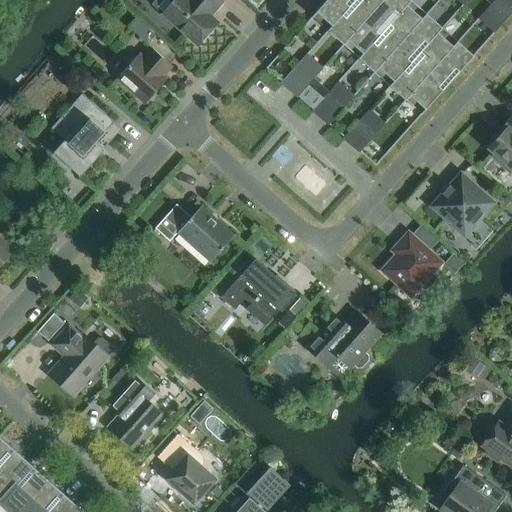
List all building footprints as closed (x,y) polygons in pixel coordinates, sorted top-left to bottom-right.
[(174,0),(162,13),(198,45),(219,22),(211,15),(223,2),(221,0),(174,0)] [(328,30),(355,0),(326,0),(312,16),(328,30)] [(344,44),(383,0),(355,0),(328,30),(344,44)] [(359,58),(411,0),(383,0),(344,44),(359,58)] [(375,72),(427,13),(412,0),(411,0),(359,58),(375,72)] [(488,8),(480,17),(489,25),(497,16),(488,8)] [(390,86),(443,27),(427,13),(375,72),(390,86)] [(156,34),(138,18),(129,27),(148,43),(156,34)] [(406,99),(458,41),(443,27),(390,86),(406,99)] [(422,114),(474,55),(458,41),(406,99),(422,114)] [(146,103),(161,86),(156,82),(172,65),(152,48),(143,57),(139,53),(117,78),(146,103)] [(312,60),(304,69),(314,78),(322,69),(312,60)] [(309,85),(298,96),(301,98),(313,109),(323,98),(309,85)] [(343,88),(335,97),(345,105),(353,97),(343,88)] [(96,141),(113,122),(114,121),(82,93),(52,128),(65,140),(54,152),(81,176),(105,149),(96,141)] [(374,116),(366,125),(376,133),(384,124),(374,116)] [(511,170),(511,116),(511,117),(491,140),(494,142),(489,148),(494,153),(492,155),(511,172),(511,170)] [(443,194),(432,205),(452,223),(450,225),(460,234),(469,233),(478,223),(476,222),(493,202),(461,173),(451,185),(450,185),(442,193),(443,194)] [(177,203),(155,228),(165,237),(175,226),(179,230),(178,232),(178,233),(179,232),(211,260),(210,261),(211,262),(235,235),(234,234),(233,235),(202,207),(202,206),(201,205),(191,217),(177,203)] [(404,246),(397,254),(383,270),(411,295),(420,285),(424,288),(428,288),(435,279),(435,275),(432,272),(441,262),(409,232),(399,242),(404,246)] [(0,266),(15,250),(0,236),(0,266)] [(256,258),(221,297),(235,309),(245,298),(251,303),(246,308),(265,325),(296,291),(277,274),(275,276),(256,258)] [(79,290),(70,299),(79,307),(88,298),(79,290)] [(353,363),(357,366),(362,366),(368,359),(368,355),(364,352),(381,333),(357,311),(346,324),(335,315),(307,346),(326,364),(336,353),(351,366),(353,363)] [(38,331),(48,340),(64,323),(54,313),(38,331)] [(65,356),(49,373),(74,395),(108,356),(107,355),(111,350),(111,345),(102,337),(97,337),(93,343),(84,334),(82,336),(69,324),(52,344),(65,356)] [(120,414),(109,426),(133,448),(163,415),(148,401),(155,394),(135,377),(110,405),(120,414)] [(211,408),(204,401),(197,409),(204,416),(211,408)] [(499,421),(482,445),(488,449),(486,452),(498,460),(500,457),(511,466),(511,413),(504,425),(499,421)] [(0,484),(24,458),(0,435),(0,484)] [(197,453),(184,441),(168,459),(177,467),(167,478),(177,487),(176,487),(184,494),(194,502),(215,479),(200,465),(203,462),(202,458),(197,453)] [(0,500),(13,511),(20,511),(49,480),(24,458),(0,484),(0,500)] [(265,511),(261,508),(285,481),(286,480),(270,466),(266,470),(255,461),(235,484),(246,493),(228,511),(265,511)] [(480,494),(488,482),(464,465),(447,488),(452,492),(440,509),(443,511),(494,511),(498,506),(480,494)] [(64,511),(74,502),(49,480),(20,511),(64,511)] [(85,511),(74,502),(64,511),(85,511)]
